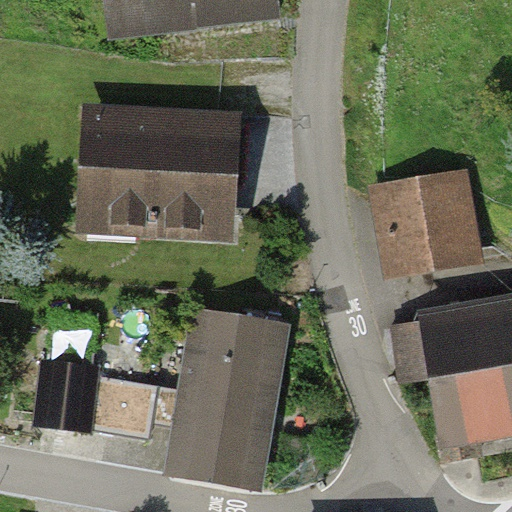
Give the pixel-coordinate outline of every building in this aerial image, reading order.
[(110,0),(113,31),(283,14),(281,0),(110,0)] [(94,120),(89,223),(229,230),(234,127),(94,120)] [(462,184),(382,198),(394,269),(474,256),(462,184)] [(431,381),(446,462),(481,457),(475,432),(511,425),(511,308),(398,329),(405,384),(431,381)] [(255,489),(283,328),(202,313),(188,395),(182,430),(174,474),(255,489)] [(94,373),(50,367),(42,426),(86,432),(93,381),(94,373)] [(188,395),(93,381),(86,432),(149,441),(152,425),(182,430),(188,395)]
